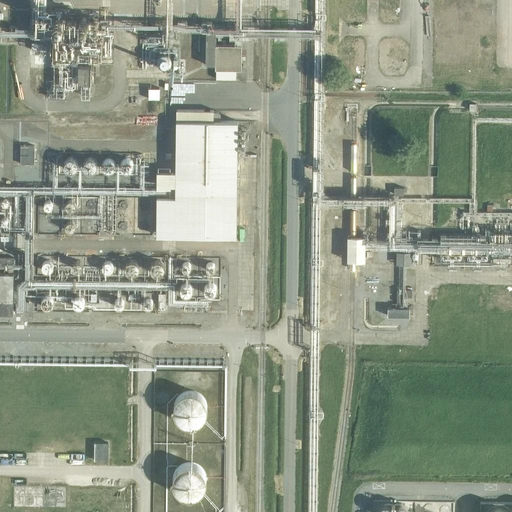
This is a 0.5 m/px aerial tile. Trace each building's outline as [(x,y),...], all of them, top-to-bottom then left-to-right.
[(215,31),(205,31),(205,64),(215,64),(215,68),(216,68),(215,78),(235,79),(235,69),(241,69),(241,44),(215,44),(215,31)] [(34,48),(45,48),(46,38),(35,37),(34,48)] [(100,70),(102,53),(87,52),(86,69),(100,70)] [(164,97),(164,83),(153,82),(152,96),(164,97)] [(176,110),(176,120),(175,188),(175,197),(156,196),(156,236),(235,236),(237,121),(213,121),(213,110),(176,110)] [(67,153),(68,167),(104,164),(104,168),(118,166),(117,159),(125,158),(124,148),(67,153)] [(393,238),(384,238),(384,232),(372,232),(372,244),(387,244),(393,244),(393,238)] [(416,248),(400,247),(399,260),(415,261),(416,248)] [(45,267),(55,269),(59,255),(49,252),(45,267)] [(0,314),(12,314),(13,274),(0,273),(0,314)] [(103,292),(102,303),(112,303),(112,293),(103,292)] [(391,302),(391,314),(413,315),(414,303),(391,302)] [(229,434),(229,366),(185,366),(185,373),(173,373),(173,435),(229,434)] [(108,442),(94,442),(94,460),(108,460),(108,442)] [(171,483),(198,499),(216,468),(211,465),(215,459),(193,446),(171,483)] [(69,483),(17,483),(16,504),(69,505),(69,483)] [(434,499),(380,497),(380,508),(379,511),(421,511),(434,508),(434,499)]
